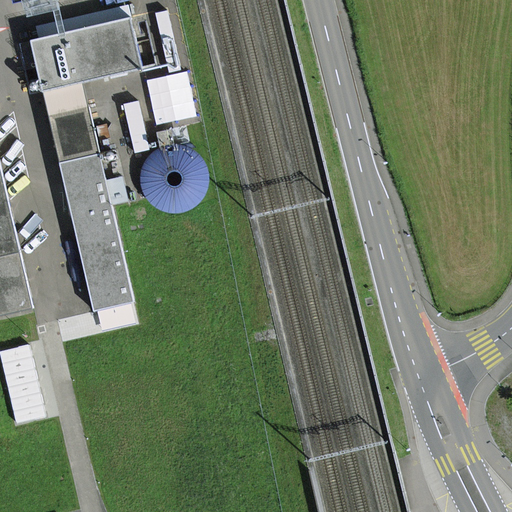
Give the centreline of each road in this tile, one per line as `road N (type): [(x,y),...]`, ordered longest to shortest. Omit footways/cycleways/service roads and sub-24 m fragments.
road 1 (tertiary): [(422,378),(318,0)]
road 2 (tertiary): [(484,511),(422,378)]
